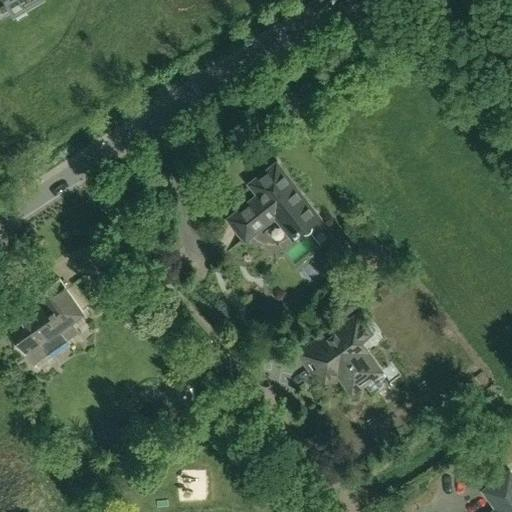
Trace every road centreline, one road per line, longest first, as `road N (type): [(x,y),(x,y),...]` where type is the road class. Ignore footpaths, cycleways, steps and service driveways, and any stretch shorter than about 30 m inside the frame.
road 1 (tertiary): [(0,222),(336,0)]
road 2 (residential): [(360,511),(246,374)]
